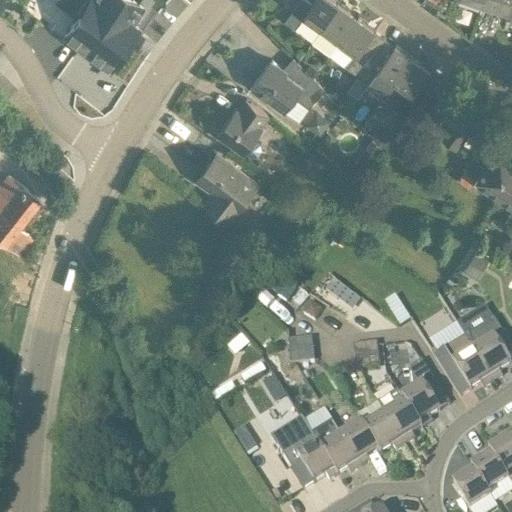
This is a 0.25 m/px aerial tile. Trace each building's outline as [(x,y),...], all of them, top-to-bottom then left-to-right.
[(108,65),(137,26),(131,22),(142,8),(131,0),(86,0),(63,31),(108,65)] [(300,22),(318,35),(341,5),(334,0),(316,0),(313,5),(306,0),(301,0),(285,22),(295,29),(300,22)] [(482,0),(484,1),(484,0),(426,0),(441,9),(445,0),(482,0)] [(511,0),(484,0),(484,1),(510,9),(506,20),(511,21),(511,0)] [(341,5),(318,35),(335,48),(358,18),(341,5)] [(358,18),(335,48),(354,62),(348,69),(358,76),(386,40),(375,32),(376,31),(358,18)] [(386,40),(358,76),(368,83),(373,76),(391,89),(413,59),(396,46),(395,47),(386,40)] [(431,72),(414,59),(383,100),(411,120),(413,117),(431,93),(422,85),(431,72)] [(300,66),(296,62),(287,72),(271,61),(253,85),(268,96),(267,98),(285,111),(294,97),(309,108),(326,92),(300,66)] [(311,63),(305,70),(313,79),(319,69),(311,63)] [(346,89),(335,81),(326,92),(337,100),(346,89)] [(237,108),(218,133),(245,153),(264,128),(262,127),(269,116),(252,103),(246,99),(238,109),(237,108)] [(397,136),(381,123),(370,137),(387,149),(397,136)] [(455,127),(449,135),(460,143),(466,134),(455,127)] [(460,143),(449,135),(444,141),(455,149),(460,143)] [(372,140),(365,149),(379,160),(386,152),(372,140)] [(487,140),(476,155),(511,181),(511,156),(501,148),(500,149),(487,140)] [(258,185),(217,154),(198,180),(216,194),(206,206),(229,223),(258,185)] [(511,192),(511,181),(476,155),(466,169),(467,169),(460,179),(471,187),(477,178),(507,200),(511,192)] [(0,239),(20,254),(31,239),(18,228),(39,201),(8,176),(0,186),(0,239)] [(511,266),(511,245),(501,258),(511,266)] [(477,280),(490,259),(477,251),(464,271),(477,280)] [(315,321),(323,310),(311,302),(304,313),(315,321)] [(467,336),(466,337),(495,382),(503,377),(500,372),(511,365),(508,359),(511,357),(511,342),(505,332),(503,334),(486,306),(458,323),(467,336)] [(235,357),(250,344),(242,335),(227,348),(235,357)] [(495,382),(466,337),(445,350),(449,357),(438,364),(447,377),(460,397),(483,383),(486,388),(495,382)] [(289,353),(313,350),(312,339),(288,342),(289,353)] [(354,357),(379,355),(378,343),(353,346),(354,357)] [(392,370),(410,371),(412,347),(394,346),(392,370)] [(313,350),(289,353),(291,365),(315,363),(313,350)] [(379,355),(354,357),(356,370),(381,367),(379,355)] [(402,399),(405,404),(406,403),(421,429),(430,423),(427,419),(449,405),(422,361),(411,368),(414,391),(402,399)] [(406,403),(405,404),(385,416),(404,446),(412,441),(409,436),(421,429),(406,403)] [(385,416),(365,430),(364,430),(379,450),(378,451),(381,455),(393,447),(396,451),(404,446),(385,416)] [(361,467),(342,437),(332,422),(313,435),(318,445),(322,450),(321,450),(338,476),(350,468),(353,472),(361,467)] [(364,430),(365,430),(362,425),(342,437),(361,467),(370,461),(367,457),(378,451),(379,450),(364,430)] [(322,450),(318,445),(313,435),(308,429),(277,448),(292,471),(304,491),(327,476),(330,481),(338,476),(321,450),(322,450)] [(511,441),(506,433),(498,438),(501,442),(489,450),(508,480),(511,486),(511,441)] [(247,453),(257,446),(251,437),(241,444),(247,453)] [(508,480),(489,450),(481,455),(484,459),(471,467),(487,493),(487,492),(508,480)] [(487,493),(471,467),(463,472),(466,477),(453,485),(470,511),(491,498),(487,492),(487,493)] [(384,511),(382,509),(377,511),(375,511),(370,503),(355,511),(384,511)]
